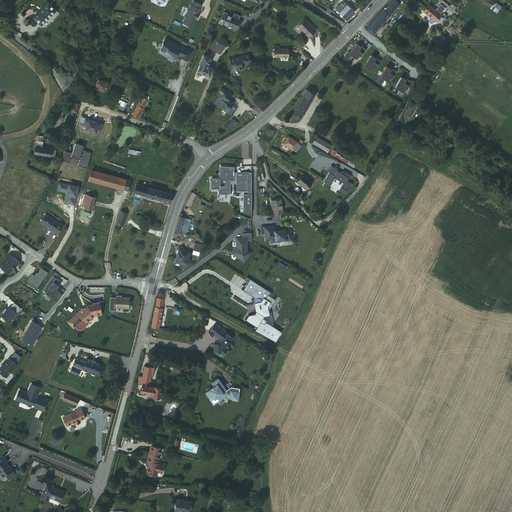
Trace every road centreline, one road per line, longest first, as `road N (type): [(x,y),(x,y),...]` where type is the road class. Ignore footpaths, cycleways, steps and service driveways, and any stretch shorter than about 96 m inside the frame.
road 1 (track): [(455,39),(425,70),(361,186),(320,228),(268,177),(256,152)]
road 2 (tertiary): [(153,286),(93,511)]
road 3 (residential): [(206,159),(192,143),(65,90)]
road 4 (tertiary): [(349,32),(248,131)]
road 5 (tertiary): [(206,159),(171,218),(153,286)]
road 6 (unclassified): [(153,286),(82,281),(32,253)]
